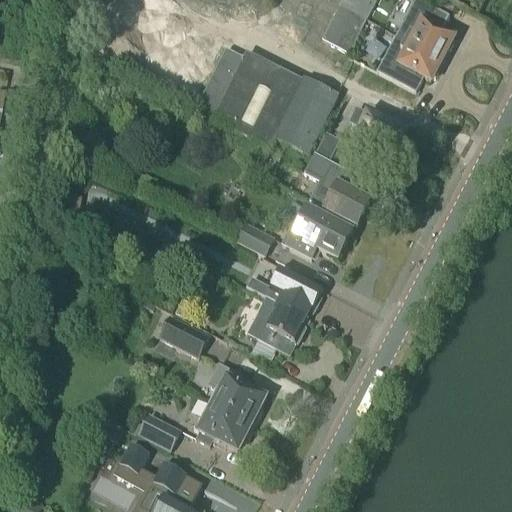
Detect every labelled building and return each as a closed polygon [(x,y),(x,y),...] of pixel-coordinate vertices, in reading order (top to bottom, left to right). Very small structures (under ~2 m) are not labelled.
[(104,0),(89,31),(106,39),(108,36),(129,46),(129,47),(148,10),(127,0),(123,0),(119,7),(104,0)] [(345,0),(324,42),(350,55),(378,0),(345,0)] [(415,5),(395,43),(441,67),(446,57),(449,56),(452,51),(451,48),(452,45),(440,38),(448,22),(415,5)] [(129,46),(127,50),(164,69),(180,38),(167,32),(171,24),(173,25),(174,24),(171,23),(148,10),(129,47),(129,46)] [(180,38),(164,69),(180,77),(182,74),(203,84),(222,48),(198,36),(198,37),(196,35),(195,36),(198,37),(194,45),(180,38)] [(367,55),(380,61),(387,47),(374,41),(367,55)] [(441,67),(395,43),(376,79),(414,100),(422,85),(429,89),(431,86),(434,85),(436,80),(436,77),(441,67)] [(203,84),(201,88),(238,107),(254,76),(241,69),(245,61),(247,63),(248,62),(245,60),(222,48),(203,84)] [(254,76),(238,107),(275,126),(296,86),(273,74),(270,73),(270,74),(272,75),(268,83),(254,76)] [(296,86),(275,126),(314,145),(329,114),(315,107),(319,99),(322,100),(319,98),(296,86)] [(392,165),(404,137),(367,120),(366,121),(355,116),(349,129),(360,134),(354,148),(356,149),(353,156),(366,162),(370,155),(392,165)] [(338,146),(325,139),(314,161),(327,167),(338,146)] [(314,161),(313,160),(302,180),(317,189),(307,207),(353,232),(367,207),(339,192),(346,178),(327,167),(314,161)] [(335,267),(350,239),(304,214),(294,232),(292,231),(288,232),(279,250),(308,266),(313,256),(335,267)] [(234,248),(261,262),(271,244),(244,230),(234,248)] [(245,295),(265,305),(304,326),(308,319),(309,320),(311,318),(314,317),(317,309),(316,307),(322,297),(280,274),(268,295),(250,285),(245,295)] [(304,326),(265,305),(246,341),(287,362),(295,348),(297,347),(300,341),(299,339),(301,336),(299,335),(304,326)] [(207,343),(168,323),(158,343),(196,363),(207,343)] [(206,408),(252,432),(260,417),(256,415),(262,404),(239,392),(243,384),(217,371),(207,390),(213,394),(206,408)] [(252,432),(206,408),(198,423),(203,426),(193,444),(207,452),(211,444),(235,456),(240,446),(244,448),(252,432)] [(136,428),(130,438),(167,458),(178,437),(146,419),(140,430),(136,428)] [(125,435),(108,426),(103,435),(120,444),(125,435)] [(150,460),(130,450),(115,479),(162,504),(158,511),(189,511),(202,490),(186,482),(187,481),(163,468),(154,484),(141,477),(150,460)]
